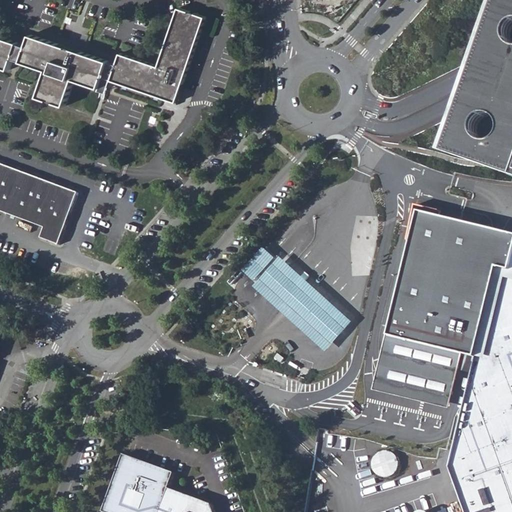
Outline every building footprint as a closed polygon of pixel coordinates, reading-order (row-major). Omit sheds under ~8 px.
[(511,4),(510,4),(500,11),(493,20),(490,31),(491,41),(496,52),(505,60),(511,62),(511,108),(506,102),(496,98),(483,97),(472,101),(462,110),(457,124),(458,138),(464,148),(472,155),(483,159),(491,159),(498,157),(506,153),(511,147),(511,4)] [(0,66),(10,70),(13,59),(19,42),(0,35),(0,12),(2,8),(0,7),(0,66)] [(121,53),(117,63),(112,80),(165,98),(165,101),(178,105),(183,90),(181,90),(206,17),(179,7),(159,66),(121,53)] [(100,89),(104,78),(109,61),(75,49),(75,47),(66,44),(65,46),(31,34),(27,45),(22,62),(47,70),(38,97),(66,106),(74,80),(100,89)] [(13,59),(22,62),(27,45),(19,42),(13,59)] [(104,78),(112,80),(117,63),(109,61),(104,78)] [(44,239),(63,246),(82,194),(0,162),(0,210),(48,230),(44,239)] [(462,354),(478,357),(499,268),(511,271),(511,234),(420,211),(391,337),(462,354)] [(256,285),(278,261),(265,250),(245,273),(256,285)] [(299,325),(327,352),(354,322),(328,297),(296,267),(284,256),(278,261),(256,285),(270,298),(299,325)] [(511,511),(511,271),(499,268),(478,357),(451,468),(466,511),(511,511)] [(462,354),(391,337),(383,370),(378,390),(445,406),(450,407),(462,354)] [(397,474),(400,470),(400,466),(400,461),(398,457),(395,454),(391,452),(387,450),(382,451),(378,453),(375,456),(373,460),(372,465),(373,469),(374,473),(377,476),(381,478),(386,479),(390,479),(394,477),(397,474)] [(174,472),(123,455),(103,511),(215,511),(212,503),(168,488),(174,472)]
